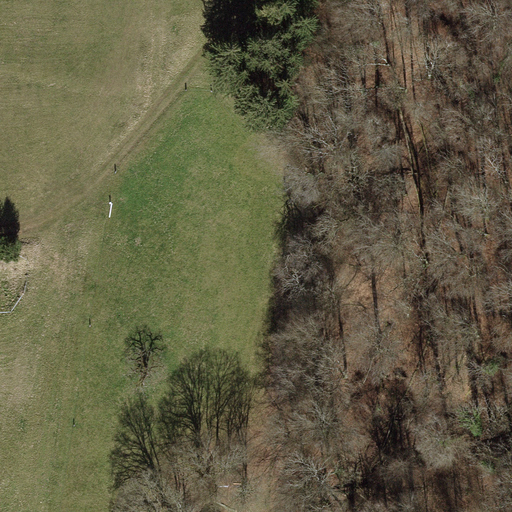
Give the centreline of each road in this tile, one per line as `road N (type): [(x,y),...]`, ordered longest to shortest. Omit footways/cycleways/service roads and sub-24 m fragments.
road 1 (track): [(184,75),(223,87),(300,186),(295,378),(279,511)]
road 2 (track): [(250,0),(83,192),(53,216),(0,230)]
